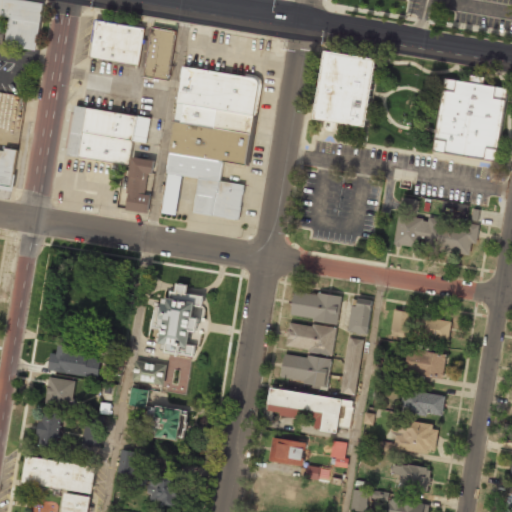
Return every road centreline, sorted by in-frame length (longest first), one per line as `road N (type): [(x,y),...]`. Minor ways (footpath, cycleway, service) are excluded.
road 1 (residential): [(305,22),(224,511)]
road 2 (secondary): [(0,437),(68,0)]
road 3 (residential): [(466,511),(511,232)]
road 4 (residential): [(269,257),(0,214)]
road 5 (residential): [(269,257),(511,296)]
road 6 (secondary): [(305,22),(511,58)]
road 7 (secondary): [(167,0),(305,22)]
